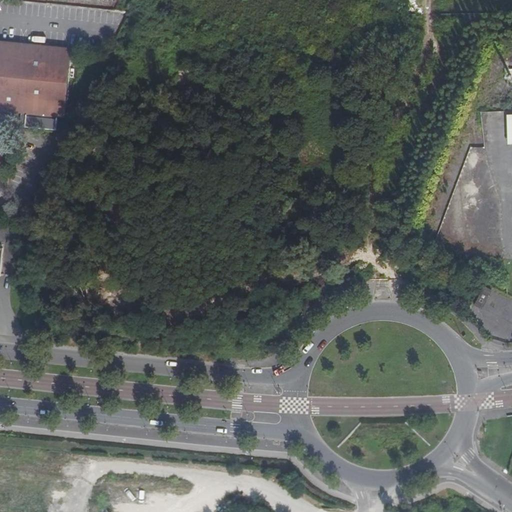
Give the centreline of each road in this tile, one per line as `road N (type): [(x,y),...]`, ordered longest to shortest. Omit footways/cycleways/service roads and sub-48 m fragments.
road 1 (primary): [(39,511),(68,286),(188,0)]
road 2 (primary): [(0,404),(286,433),(315,450)]
road 3 (primary): [(303,361),(263,377),(0,350)]
road 4 (primary): [(461,360),(429,323),(381,310),(335,324),(303,361)]
road 5 (primary): [(315,450),(352,477),(388,482),(444,456)]
